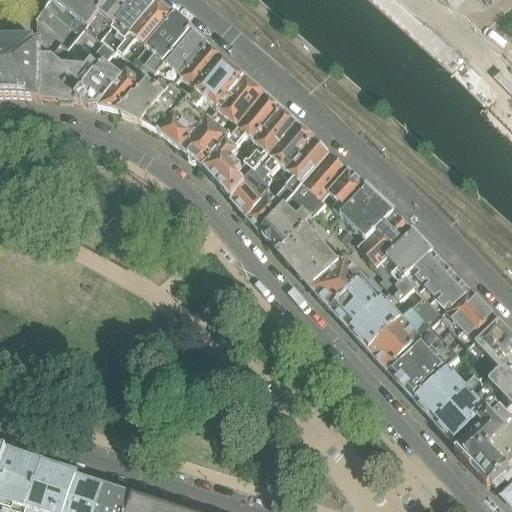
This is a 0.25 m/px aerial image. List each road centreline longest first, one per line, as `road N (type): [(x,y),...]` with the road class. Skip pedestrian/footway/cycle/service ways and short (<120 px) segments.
road 1 (residential): [(0,130),(115,145),(178,183),(477,511)]
road 2 (residential): [(185,0),(511,305)]
road 3 (residential): [(249,511),(0,430)]
